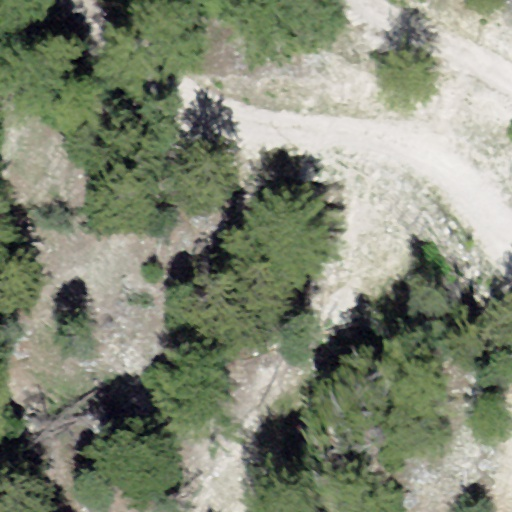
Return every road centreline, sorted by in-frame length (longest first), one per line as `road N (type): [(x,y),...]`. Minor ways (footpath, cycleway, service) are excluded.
road 1 (track): [(85,0),(134,63),(241,123),(399,141),(430,153),(511,245)]
road 2 (track): [(511,92),(356,0)]
